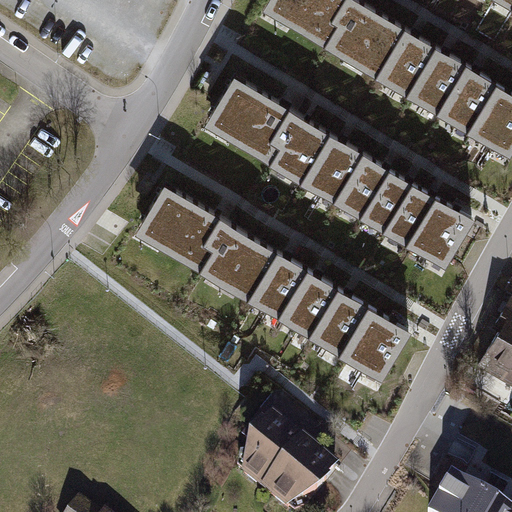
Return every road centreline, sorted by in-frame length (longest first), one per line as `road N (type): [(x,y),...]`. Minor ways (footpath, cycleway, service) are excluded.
road 1 (residential): [(356,511),(511,227)]
road 2 (residential): [(129,139),(57,235),(0,294)]
road 3 (residential): [(0,47),(129,139)]
road 4 (residential): [(204,0),(129,139)]
